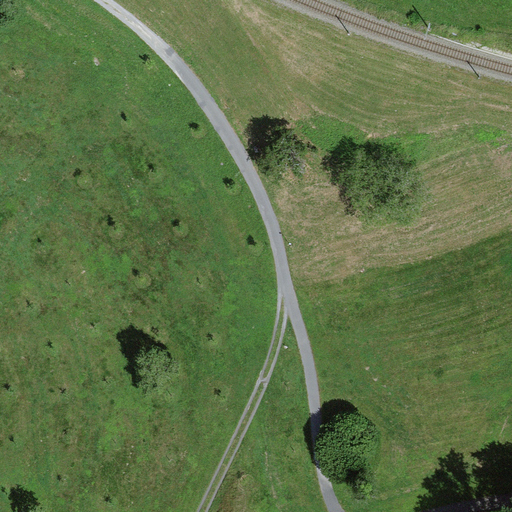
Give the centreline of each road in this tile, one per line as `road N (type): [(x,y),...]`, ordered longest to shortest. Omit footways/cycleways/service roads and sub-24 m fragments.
road 1 (track): [(335,511),(309,362),(253,180),(184,72),(100,0)]
road 2 (track): [(202,511),(262,384),(286,289)]
